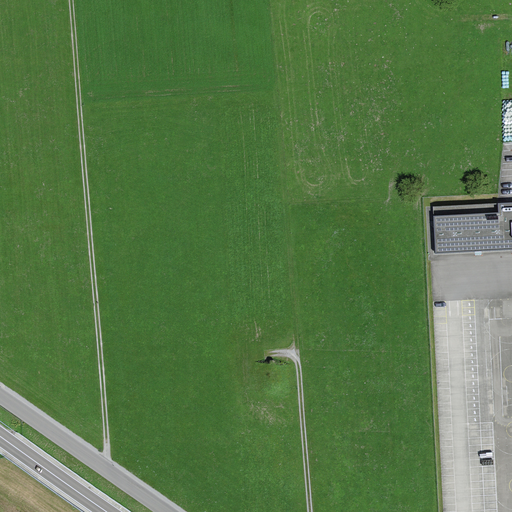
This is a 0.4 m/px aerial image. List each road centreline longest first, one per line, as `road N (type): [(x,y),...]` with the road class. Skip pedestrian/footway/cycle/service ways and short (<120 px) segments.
road 1 (track): [(105,469),(70,0)]
road 2 (unknown): [(465,511),(458,292),(486,265),(511,260)]
road 3 (unclassified): [(166,511),(0,395)]
road 4 (track): [(295,335),(310,511)]
road 5 (trunk): [(0,436),(107,511)]
